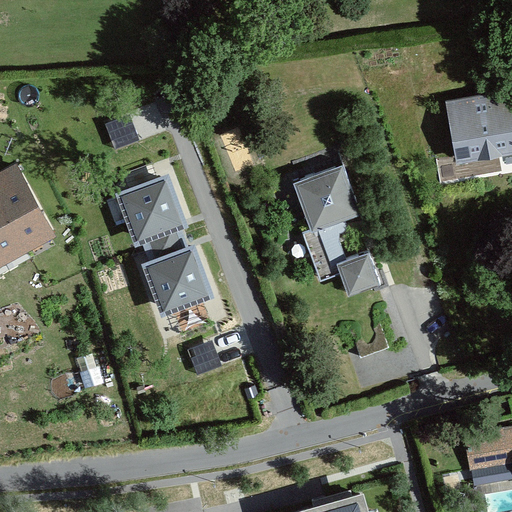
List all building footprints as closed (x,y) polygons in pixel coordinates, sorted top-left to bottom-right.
[(511,99),(454,107),(462,168),(511,161),(511,99)] [(349,170),(302,187),(319,235),(309,238),(327,288),(348,280),(357,307),(392,295),(378,255),(353,263),(341,230),(367,221),(349,170)] [(0,268),(42,245),(34,231),(48,223),(20,172),(0,183),(0,190),(2,194),(0,194),(0,268)] [(171,184),(123,200),(140,249),(188,233),(171,184)] [(196,257),(148,273),(165,322),(213,306),(196,257)] [(511,430),(471,437),(478,476),(511,470),(511,430)] [(378,511),(378,510),(370,511),(366,496),(304,511),(378,511)]
